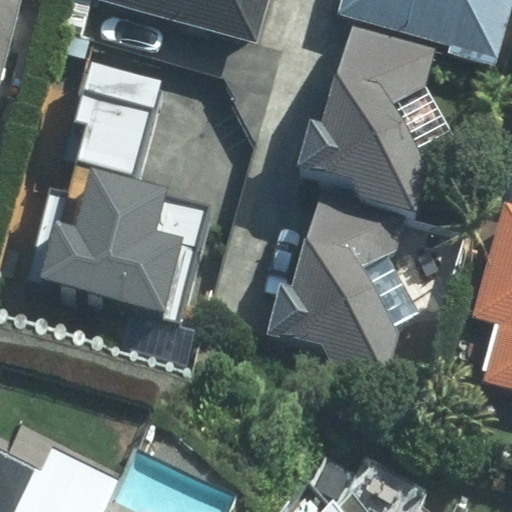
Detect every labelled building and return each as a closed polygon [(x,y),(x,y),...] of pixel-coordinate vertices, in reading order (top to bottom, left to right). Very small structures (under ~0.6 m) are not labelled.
[(78,0),(76,8),(260,60),(277,0),(78,0)] [(511,0),(350,0),(341,31),(499,76),(511,29),(511,0)] [(0,131),(31,9),(0,1),(0,131)] [(459,73),(355,46),(315,199),(418,226),(434,200),(384,122),(459,73)] [(81,90),(64,157),(79,161),(54,259),(39,255),(24,314),(180,353),(212,228),(136,209),(161,110),(81,90)] [(425,249),(322,220),(281,368),(384,396),(399,368),(355,292),(425,249)] [(511,224),(508,223),(474,337),(505,346),(488,402),(511,408),(511,224)] [(105,511),(53,486),(43,507),(0,485),(0,511),(105,511)]
